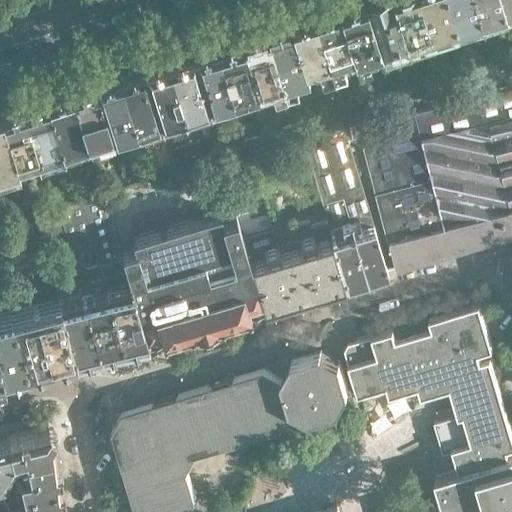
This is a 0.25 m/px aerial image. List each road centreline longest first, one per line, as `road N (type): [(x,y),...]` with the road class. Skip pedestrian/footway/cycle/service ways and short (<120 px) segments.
road 1 (residential): [(91,511),(70,394),(46,387),(0,399)]
road 2 (tertiary): [(0,55),(173,0)]
road 3 (residential): [(371,297),(481,264),(509,266)]
